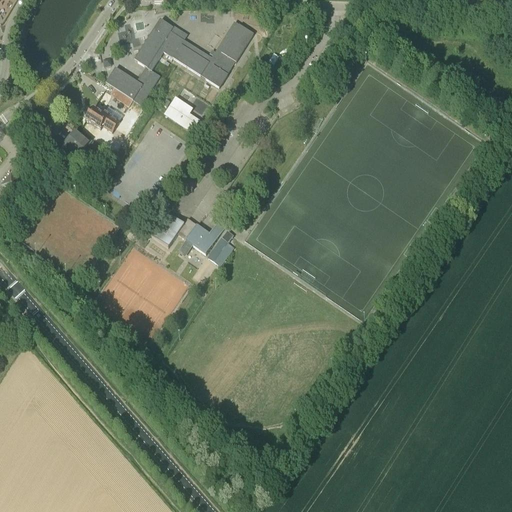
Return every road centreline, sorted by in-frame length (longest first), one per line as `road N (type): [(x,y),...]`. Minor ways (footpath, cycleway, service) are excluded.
road 1 (unclassified): [(511,14),(160,0)]
road 2 (tertiary): [(208,511),(0,272)]
road 3 (tertiary): [(0,122),(55,82),(115,0)]
